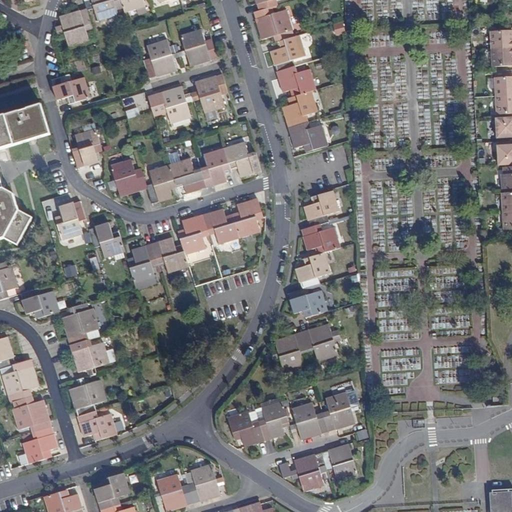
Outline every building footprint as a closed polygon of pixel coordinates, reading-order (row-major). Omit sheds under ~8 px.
[(117,10),(124,8),(121,0),(84,0),(88,10),(94,9),(98,21),(119,15),(117,10)] [(137,9),(146,7),(144,0),(121,0),(124,8),(126,13),(137,9)] [(276,0),(255,0),(257,5),(258,4),(260,11),(273,7),(278,5),(276,0)] [(139,15),(148,12),(146,7),(137,9),(139,15)] [(280,42),(295,37),(287,10),(275,14),(273,7),(260,11),(255,12),(257,19),(256,19),(262,40),(278,35),(280,42)] [(70,49),(90,42),(87,30),(93,28),(88,10),(81,11),(60,17),(63,28),(56,30),(59,37),(66,35),(70,49)] [(342,22),(333,26),(336,35),(345,32),(342,22)] [(212,61),(211,60),(218,58),(213,40),(206,42),(202,30),(182,36),(186,50),(187,55),(191,67),(212,61)] [(491,52),(511,50),(511,37),(511,33),(490,34),(491,52)] [(296,66),(294,60),(307,56),(301,35),(295,37),(280,42),(282,48),(271,52),(275,66),(276,65),(278,72),(296,66)] [(157,78),(178,71),(175,62),(174,59),(172,54),(168,40),(147,47),(151,58),(144,61),(150,78),(157,77),(157,78)] [(511,68),(511,50),(491,52),(492,70),(511,68)] [(312,91),(316,90),(311,69),(298,73),(296,66),(278,72),(280,79),(279,79),(284,93),(294,90),(296,96),(312,91)] [(71,104),(91,98),(85,77),(72,82),(70,75),(52,80),(54,87),(58,101),(69,98),(71,104)] [(222,95),(228,93),(223,75),(216,77),(216,76),(196,83),(199,92),(201,100),(205,114),(226,107),(222,95)] [(511,79),(494,80),(495,99),(511,98),(511,79)] [(171,124),(192,118),(187,104),(186,99),(185,96),(182,87),(162,92),(162,94),(155,96),(161,113),(168,111),(171,124)] [(308,122),(306,115),(318,111),(312,91),(296,96),(292,97),(294,104),(283,108),(287,121),(288,121),(290,127),(308,122)] [(194,101),(201,100),(199,92),(192,94),(193,97),(194,101)] [(186,99),(187,104),(194,101),(193,97),(192,94),(185,96),(186,99)] [(156,115),(161,113),(155,96),(151,97),(156,115)] [(496,117),(511,116),(511,98),(495,99),(496,117)] [(14,194),(6,196),(0,175),(0,149),(50,135),(42,105),(0,117),(0,239),(5,238),(18,245),(33,218),(19,211),(14,194)] [(128,119),(140,115),(137,107),(125,111),(128,119)] [(511,119),(495,121),(496,140),(511,139),(511,119)] [(309,152),(328,146),(322,125),(310,129),(308,122),(290,127),(295,149),(306,145),(309,152)] [(103,149),(102,148),(96,129),(76,136),(80,148),(73,150),(78,168),(85,166),(85,167),(99,163),(96,151),(103,149)] [(255,172),(262,171),(256,153),(250,155),(246,142),(225,149),(231,169),(238,167),(241,178),(255,174),(255,172)] [(498,168),(511,167),(511,147),(496,149),(498,168)] [(214,186),(228,182),(225,172),(225,171),(231,169),(225,149),(205,155),(208,168),(202,169),(207,187),(214,185),(214,186)] [(200,189),(207,187),(202,169),(195,171),(191,159),(171,165),(177,185),(177,187),(185,185),(187,194),(201,190),(200,189)] [(148,188),(147,186),(143,170),(136,172),(132,160),(111,167),(116,181),(109,183),(111,189),(118,188),(121,197),(141,191),(141,190),(148,188)] [(170,187),(177,185),(171,165),(150,171),(154,184),(147,186),(148,188),(153,203),(160,201),(160,202),(173,198),(170,187)] [(511,169),(504,170),(504,177),(502,177),(503,191),(511,190),(511,169)] [(329,222),(328,215),(340,212),(334,191),(314,197),(316,203),(305,207),(309,221),(310,221),(312,227),(320,224),(329,222)] [(503,214),(511,213),(511,194),(502,195),(503,214)] [(261,232),(257,219),(264,217),(258,199),(252,201),(252,200),(238,205),(241,216),(234,218),(240,238),(261,232)] [(63,240),(83,235),(80,221),(86,219),(81,202),(74,204),(74,203),(61,207),(64,219),(57,221),(63,240)] [(219,244),(240,238),(234,218),(227,220),(224,209),(210,213),(210,214),(204,216),(209,234),(216,232),(219,244)] [(504,233),(511,232),(511,213),(503,214),(504,233)] [(186,254),(206,248),(203,236),(209,234),(204,216),(197,218),(197,217),(183,221),(186,232),(180,234),(184,246),(186,254)] [(125,252),(122,241),(119,232),(113,234),(110,222),(96,226),(96,228),(90,229),(95,247),(101,246),(105,258),(125,252)] [(325,253),(341,248),(335,228),(323,231),(320,224),(312,227),(303,230),(305,237),(304,237),(308,250),(319,247),(321,254),(325,253)] [(168,273),(190,266),(186,254),(184,246),(177,248),(174,237),(159,242),(159,243),(153,245),(158,262),(165,260),(168,273)] [(208,250),(188,255),(190,262),(211,256),(206,237),(205,238),(208,250)] [(152,264),(158,262),(153,245),(146,247),(146,246),(132,250),(135,261),(129,263),(135,283),(156,277),(152,264)] [(308,287),(321,284),(319,277),(331,274),(325,253),(321,254),(304,259),(306,266),(296,269),(300,283),(302,283),(303,289),(308,287)] [(94,271),(100,269),(96,257),(90,258),(94,271)] [(6,291),(19,288),(13,267),(0,270),(0,300),(8,298),(6,291)] [(230,287),(243,286),(242,275),(238,276),(238,279),(229,280),(230,287)] [(135,283),(137,291),(158,284),(156,277),(135,283)] [(306,318),(328,312),(322,291),(310,294),(308,287),(303,289),(290,293),(292,300),(291,300),(295,314),(304,311),(306,318)] [(39,318),(60,312),(54,291),(41,295),(40,288),(22,294),(24,300),(23,300),(27,314),(37,311),(39,318)] [(72,345),(89,340),(87,333),(100,329),(94,309),(89,310),(86,304),(70,309),(72,315),(62,318),(69,339),(70,339),(72,345)] [(319,362),(339,355),(335,341),(342,339),(339,332),(333,334),(330,324),(309,331),(303,333),(308,351),(315,349),(319,362)] [(302,353),(308,351),(303,333),(296,336),(295,335),(275,341),(284,372),(305,366),(302,353)] [(14,358),(15,358),(9,337),(0,340),(0,369),(1,370),(16,365),(14,358)] [(96,368),(110,363),(104,342),(91,346),(89,340),(72,345),(74,352),(73,353),(79,373),(89,370),(90,376),(98,374),(96,368)] [(385,375),(420,367),(417,355),(383,363),(385,375)] [(26,399),(32,397),(30,390),(40,387),(34,366),(33,367),(31,360),(16,365),(1,370),(11,403),(14,402),(26,399)] [(79,417),(97,411),(96,404),(108,401),(102,380),(86,385),(82,386),(70,390),(76,410),(77,410),(79,417)] [(336,430),(357,424),(354,414),(353,411),(351,407),(347,393),(326,399),(330,411),(324,413),(329,431),(336,429),(336,430)] [(28,405),(34,403),(32,397),(26,399),(28,405)] [(50,422),(50,421),(44,401),(34,403),(28,405),(26,399),(14,402),(16,409),(13,410),(19,430),(32,427),(34,433),(52,428),(50,422)] [(272,439),(286,435),(283,426),(283,424),(289,422),(283,402),(262,408),(266,420),(260,422),(266,440),(272,438),(272,439)] [(297,424),(298,429),(299,431),(302,441),(323,434),(323,433),(329,431),(324,413),(317,415),(313,403),(293,409),(297,424)] [(97,441),(124,433),(120,421),(114,422),(111,414),(99,418),(97,411),(79,417),(81,423),(80,424),(84,437),(96,434),(97,441)] [(259,442),(266,440),(260,422),(257,411),(250,413),(250,412),(229,418),(235,439),(242,437),(245,448),(259,443),(259,442)] [(47,451),(58,448),(54,434),(53,434),(52,428),(34,433),(35,439),(24,443),(30,464),(49,458),(47,451)] [(358,440),(369,437),(366,429),(356,432),(358,440)] [(338,482),(359,475),(355,461),(353,457),(352,454),(349,445),(329,451),(329,452),(323,454),(328,471),(335,469),(338,482)] [(304,493),(325,486),(321,473),(328,471),(323,454),(316,456),(315,455),(295,461),(298,471),(291,473),(288,464),(280,466),(284,479),(292,477),(293,480),(300,478),(304,493)] [(222,496),(219,486),(226,484),(224,477),(217,479),(212,465),(192,471),(192,473),(186,475),(189,485),(195,503),(201,501),(202,502),(222,496)] [(103,510),(121,505),(118,498),(130,494),(124,474),(105,480),(107,487),(95,490),(100,504),(101,503),(103,510)] [(188,505),(195,503),(189,485),(183,487),(179,475),(158,481),(162,493),(165,503),(167,511),(169,511),(188,506),(188,505)] [(82,511),(82,509),(78,495),(67,498),(66,492),(45,498),(49,511),(82,511)] [(493,511),(511,511),(511,492),(492,493),(492,501),(493,511)] [(158,505),(165,503),(162,493),(155,495),(158,505)] [(264,511),(264,510),(261,502),(240,509),(241,510),(234,511),(233,511),(264,511)]
